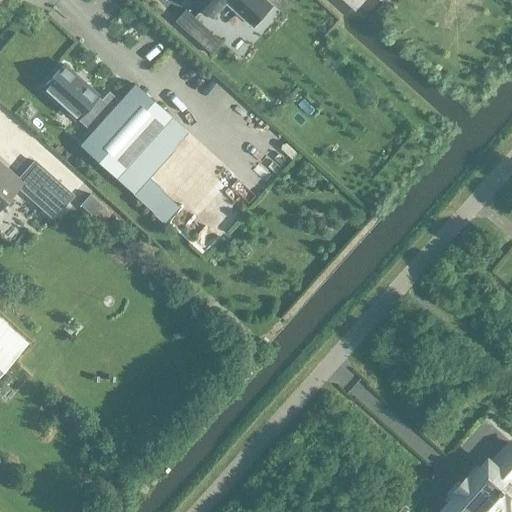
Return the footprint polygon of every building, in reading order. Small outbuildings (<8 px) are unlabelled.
[(193,0),(213,18),(227,2),(245,18),(260,0),(193,0)] [(209,52),(221,37),(185,8),(177,19),(196,34),(192,39),(209,52)] [(76,118),(91,132),(79,145),(115,177),(170,116),(134,84),(111,109),(96,96),(97,95),(63,64),(41,88),(75,119),(76,118)] [(0,205),(16,187),(52,220),(73,196),(33,160),(17,178),(0,162),(0,205)] [(99,223),(111,211),(92,191),(80,203),(99,223)] [(0,371),(27,342),(0,317),(0,371)] [(498,511),(511,497),(511,442),(511,443),(494,464),(490,460),(479,472),(476,469),(462,485),(450,498),(453,501),(442,511),(498,511)]
